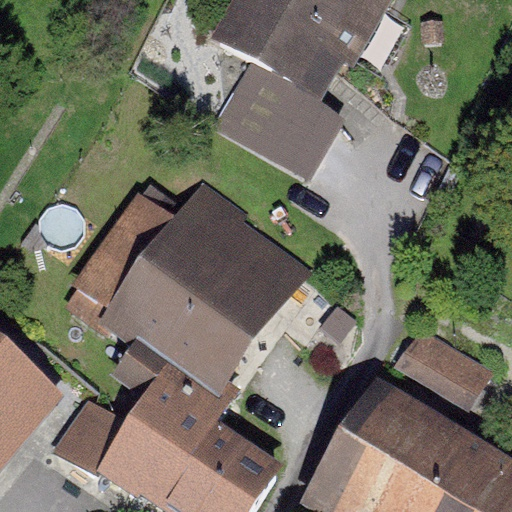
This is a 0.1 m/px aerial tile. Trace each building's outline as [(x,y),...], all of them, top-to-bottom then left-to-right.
[(362,0),(239,0),(214,52),(315,100),(362,0)] [(335,271),(207,186),(105,338),(176,384),(233,423),(335,271)] [(499,383),(422,339),(391,393),(467,437),(499,383)] [(0,484),(68,397),(0,343),(0,484)] [(233,423),(176,384),(109,487),(146,511),(260,511),(285,476),(224,436),(233,423)] [(511,511),(511,474),(386,399),(318,511),(511,511)] [(132,443),(90,414),(60,456),(102,486),(132,443)]
